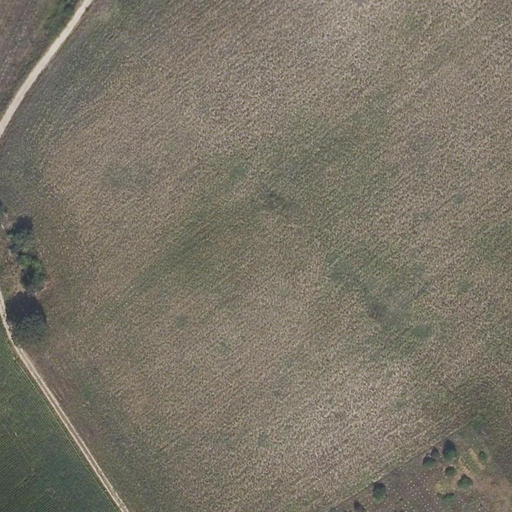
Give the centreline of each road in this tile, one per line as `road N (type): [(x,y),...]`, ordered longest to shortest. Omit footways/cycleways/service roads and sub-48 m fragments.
road 1 (track): [(0,295),(19,352),(125,511)]
road 2 (track): [(0,131),(90,0)]
